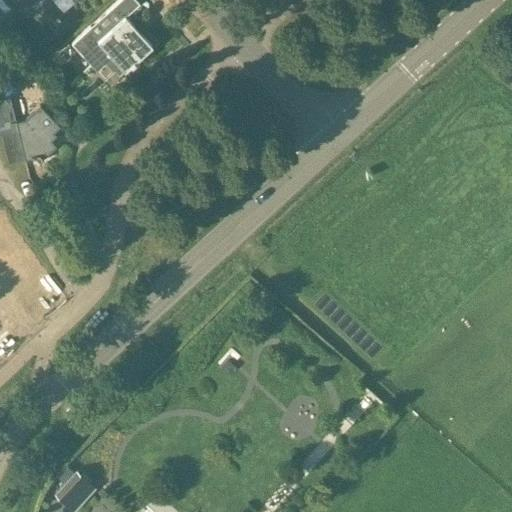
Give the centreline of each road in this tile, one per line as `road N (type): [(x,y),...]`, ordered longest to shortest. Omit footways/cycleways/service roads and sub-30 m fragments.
road 1 (residential): [(241,45),(137,147),(109,258),(85,304),(46,340),(34,408)]
road 2 (secondary): [(34,408),(329,144)]
road 3 (secondary): [(329,144),(486,0)]
road 4 (tertiary): [(241,45),(329,144)]
